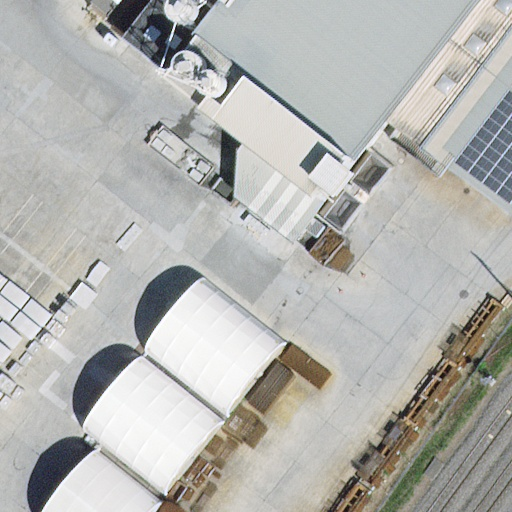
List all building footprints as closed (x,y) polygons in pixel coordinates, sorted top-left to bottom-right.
[(176,16),(180,19),(186,21),(191,20),(196,18),(200,15),(203,10),(204,5),(203,0),(171,0),(171,2),(171,7),(173,12),(176,16)] [(481,0),(212,0),(217,4),(199,26),(362,152),(389,119),(481,0)] [(511,193),(511,0),(481,0),(389,119),(504,205),(511,193)] [(156,1),(126,37),(159,64),(189,28),(156,1)] [(362,152),(199,26),(159,74),(248,144),(238,150),(235,198),(294,244),(362,152)] [(154,511),(289,328),(203,265),(90,419),(105,431),(45,511),(154,511)]
